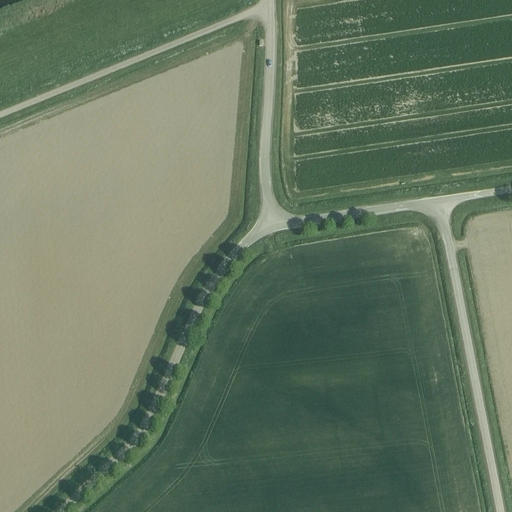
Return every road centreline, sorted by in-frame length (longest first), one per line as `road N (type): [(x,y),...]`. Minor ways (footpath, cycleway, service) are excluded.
road 1 (unclassified): [(272,226),(250,237),(204,295),(145,427),(60,511)]
road 2 (unclassified): [(497,511),(439,201)]
road 3 (unclassified): [(0,114),(268,8)]
road 4 (unclassified): [(272,226),(268,8)]
road 5 (unclassified): [(272,226),(439,201)]
